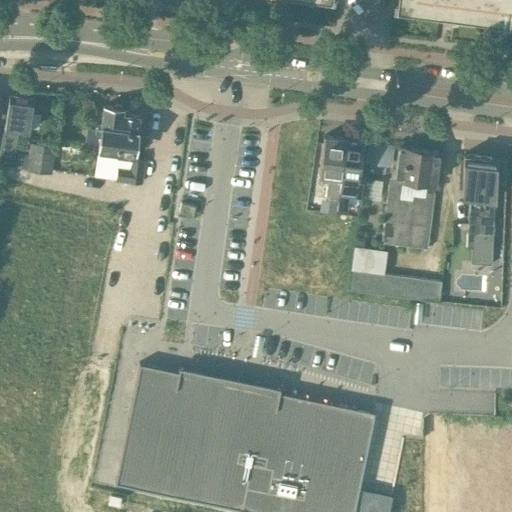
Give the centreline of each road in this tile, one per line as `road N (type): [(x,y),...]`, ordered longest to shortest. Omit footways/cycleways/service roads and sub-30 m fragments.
road 1 (residential): [(41,511),(35,491),(106,191),(155,199),(180,55)]
road 2 (tertiary): [(363,81),(180,55)]
road 3 (tertiary): [(180,55),(0,37)]
road 4 (tertiary): [(511,101),(363,81)]
